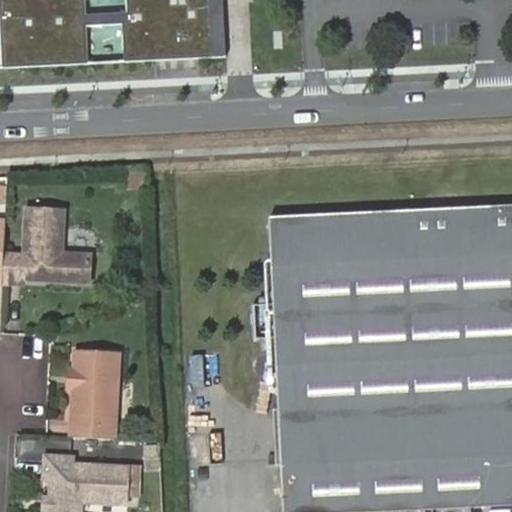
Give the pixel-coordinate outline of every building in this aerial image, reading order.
[(214,0),(6,0),(10,69),(218,59),(231,57),(228,9),(215,9),(214,0)] [(511,205),(272,217),(286,511),(392,511),(511,506),(511,205)] [(8,258),(6,289),(24,290),(24,283),(24,276),(45,277),(44,284),(88,285),(90,258),(61,256),(63,215),(25,213),(23,258),(8,258)] [(8,258),(9,227),(0,226),(0,288),(6,289),(8,258)] [(72,393),(69,439),(115,441),(121,358),(75,355),(74,372),(82,383),(72,393)] [(190,383),(203,382),(201,355),(188,355),(190,383)] [(67,393),(72,393),(82,383),(74,372),(68,372),(67,393)] [(68,506),(67,511),(100,511),(101,507),(144,510),(147,474),(91,469),(91,462),(63,460),(61,485),(69,486),(68,506)]
